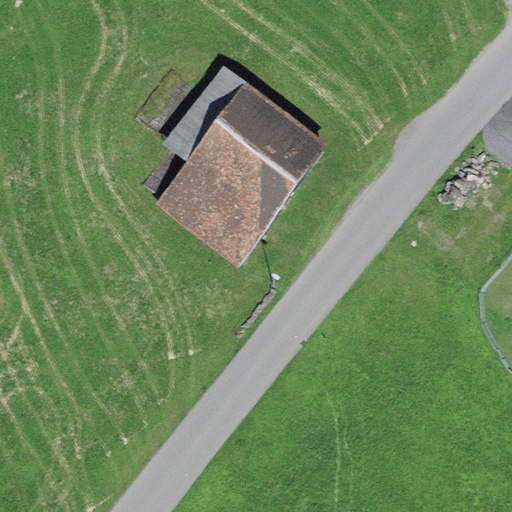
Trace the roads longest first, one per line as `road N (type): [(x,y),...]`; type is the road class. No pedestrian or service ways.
road 1 (tertiary): [(134,511),(511,60)]
road 2 (track): [(432,152),(349,93),(303,0)]
